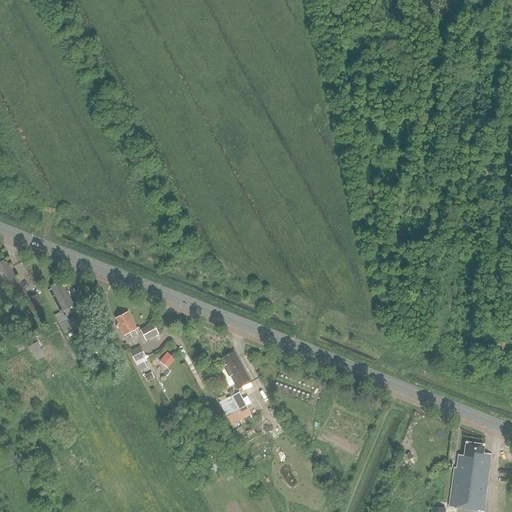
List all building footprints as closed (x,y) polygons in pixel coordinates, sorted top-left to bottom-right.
[(15,294),(22,290),(7,263),(5,264),(2,261),(0,262),(0,281),(5,291),(12,288),(15,294)] [(51,290),(48,292),(60,313),(73,306),(70,299),(66,292),(62,284),(59,286),(58,283),(50,287),(51,290)] [(38,295),(27,301),(34,315),(45,309),(38,295)] [(68,321),(60,325),(65,334),(77,327),(78,328),(90,321),(85,311),(68,321)] [(119,325),(117,326),(124,338),(138,330),(128,313),(116,320),(119,325)] [(65,316),(57,320),(60,325),(68,321),(65,316)] [(146,341),(158,335),(152,324),(141,330),(146,341)] [(38,344),(29,348),(37,363),(46,358),(38,344)] [(140,347),(130,352),(131,354),(136,363),(146,358),(141,349),(140,347)] [(231,376),(238,391),(252,384),(234,352),(224,358),(225,361),(223,362),(225,366),(231,376)] [(167,353),(161,360),(169,367),(175,360),(167,353)] [(144,363),(138,367),(141,372),(147,369),(144,363)] [(225,366),(220,369),(226,379),(231,376),(225,366)] [(149,374),(144,377),(147,383),(153,380),(149,374)] [(229,399),(220,404),(230,423),(231,426),(241,419),(237,411),(247,406),(243,399),(233,405),(229,399)] [(197,448),(207,466),(221,458),(213,445),(211,446),(209,441),(197,448)] [(455,469),(449,508),(477,511),(483,511),(491,456),(483,455),(484,446),(466,444),(464,457),(459,456),(457,469),(455,469)]
